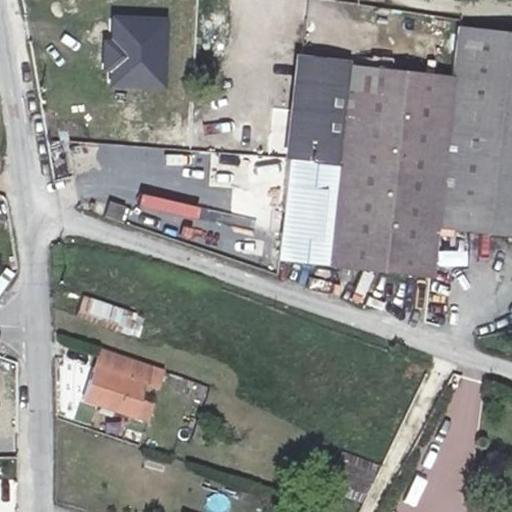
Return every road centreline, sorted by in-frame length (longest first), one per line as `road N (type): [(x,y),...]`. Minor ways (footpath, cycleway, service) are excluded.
road 1 (unclassified): [(30,212),(511,370)]
road 2 (residential): [(0,26),(30,212)]
road 3 (residential): [(39,325),(44,511)]
